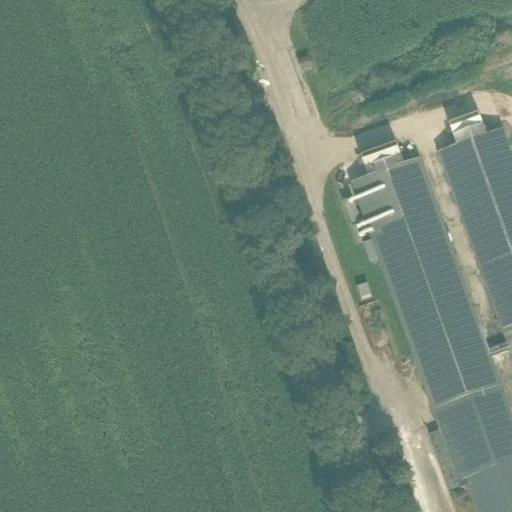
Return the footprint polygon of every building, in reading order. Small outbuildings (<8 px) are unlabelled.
[(307,60),(299,63),(303,72),(310,69),(307,60)] [(482,270),(508,345),(511,353),(511,355),(511,161),(501,131),(485,137),(456,147),(438,154),(482,270)] [(511,511),(511,422),(500,387),(418,160),(350,185),(431,412),(442,442),(457,483),(459,490),(468,487),(476,511),(511,511)] [(365,238),(352,200),(342,203),(356,241),(365,238)] [(370,295),(366,285),(356,289),(360,299),(370,295)]
